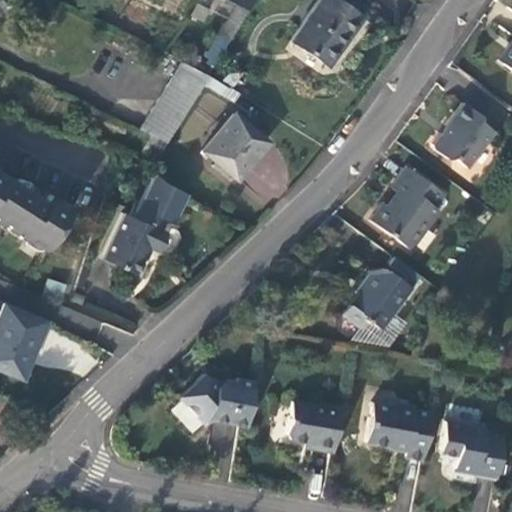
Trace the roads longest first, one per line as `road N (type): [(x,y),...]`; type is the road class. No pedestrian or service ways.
road 1 (residential): [(55,445),(339,179),(463,0)]
road 2 (residential): [(55,445),(100,472),(143,484),(303,511)]
